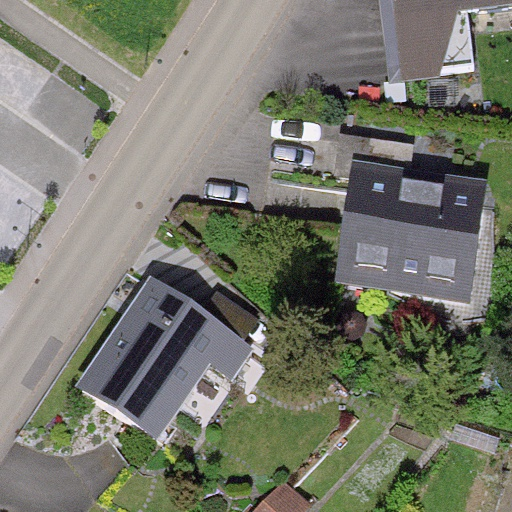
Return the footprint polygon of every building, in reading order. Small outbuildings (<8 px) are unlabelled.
[(404,81),(392,0),(380,0),(391,82),(404,81)] [(511,0),(392,0),(404,81),(476,71),(469,10),(511,4),(511,0)] [(487,178),(354,160),(337,282),(470,301),(487,178)] [(149,276),(76,385),(157,439),(207,365),(230,381),(253,346),(244,340),(203,312),(149,276)] [(218,292),(203,312),(244,340),(258,320),(218,292)] [(304,511),(309,507),(283,481),(252,511),(304,511)]
